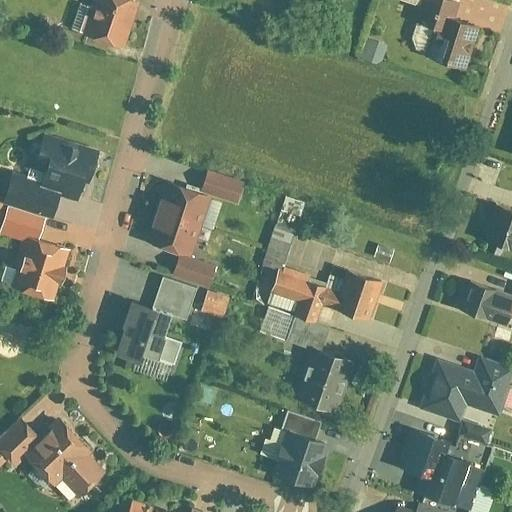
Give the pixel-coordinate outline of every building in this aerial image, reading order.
[(127,46),(140,0),(95,0),(85,34),(127,46)] [(427,56),(467,69),(481,25),(457,18),(462,1),(460,0),(422,0),(416,20),(437,26),(427,56)] [(500,26),(508,3),(499,0),(496,0),(488,22),(500,26)] [(361,56),(382,63),(388,42),(367,36),(361,56)] [(86,198),(101,147),(56,134),(42,186),(62,191),(86,198)] [(208,168),(202,189),(214,193),(239,201),(245,180),(208,168)] [(55,215),(62,191),(42,186),(11,177),(4,201),(9,202),(48,214),(55,215)] [(181,252),(194,256),(214,193),(202,189),(166,178),(146,241),(181,252)] [(0,227),(1,228),(9,202),(4,201),(0,199),(0,227)] [(41,237),(48,214),(9,202),(1,228),(0,231),(25,238),(40,242),(41,237)] [(511,209),(498,204),(486,238),(511,247),(511,209)] [(279,267),(284,268),(292,242),(271,235),(263,262),(279,267)] [(40,242),(25,238),(11,286),(55,299),(71,246),(41,237),(40,242)] [(175,273),(212,284),(218,264),(194,256),(181,252),(175,273)] [(300,299),(295,314),(318,321),(324,304),(372,320),(385,279),(347,267),(341,287),(284,268),(279,267),(272,290),(300,299)] [(166,275),(154,306),(175,314),(186,319),(198,287),(166,275)] [(511,293),(470,278),(460,305),(506,322),(511,305),(511,293)] [(209,287),(201,309),(223,317),(231,296),(209,287)] [(166,337),(175,314),(154,306),(133,298),(122,326),(126,328),(117,352),(140,361),(143,353),(161,360),(169,338),(166,337)] [(312,344),(324,348),(331,326),(318,321),(295,314),(288,336),(312,344)] [(294,397),(339,412),(356,359),(324,348),(312,344),(294,397)] [(438,353),(421,405),(462,419),(469,401),(502,412),(511,381),(511,363),(480,353),(476,366),(438,353)] [(290,425),(317,434),(323,416),(289,406),(283,423),(290,425)] [(94,450),(61,415),(41,434),(25,449),(58,484),(64,478),(80,495),(106,470),(90,453),(94,450)] [(25,449),(41,434),(23,416),(0,437),(0,448),(8,457),(12,461),(25,449)] [(275,472),(313,483),(327,437),(317,434),(290,425),(275,472)] [(0,465),(8,457),(0,448),(0,465)] [(487,463),(455,451),(439,494),(470,506),(487,463)] [(215,511),(194,504),(191,511),(185,511),(172,507),(169,511),(153,507),(155,499),(135,492),(127,511),(215,511)] [(453,511),(420,500),(417,507),(399,500),(394,511),(453,511)]
